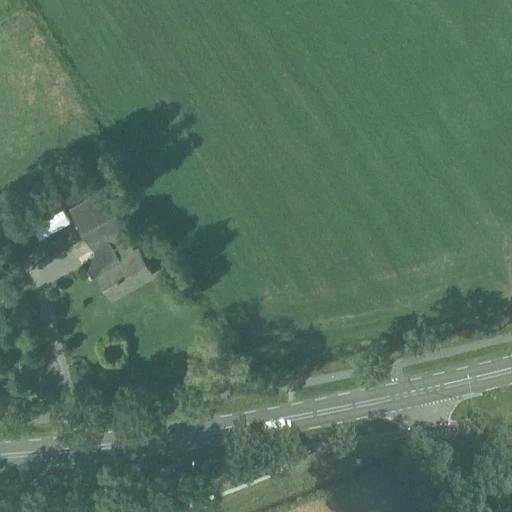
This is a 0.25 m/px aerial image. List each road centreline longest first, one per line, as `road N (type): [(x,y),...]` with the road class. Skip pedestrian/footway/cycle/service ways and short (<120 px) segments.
road 1 (primary): [(415,393),(187,435),(0,456)]
road 2 (track): [(199,511),(282,478),(294,455),(293,418)]
road 3 (unclassified): [(478,511),(427,430),(415,393)]
